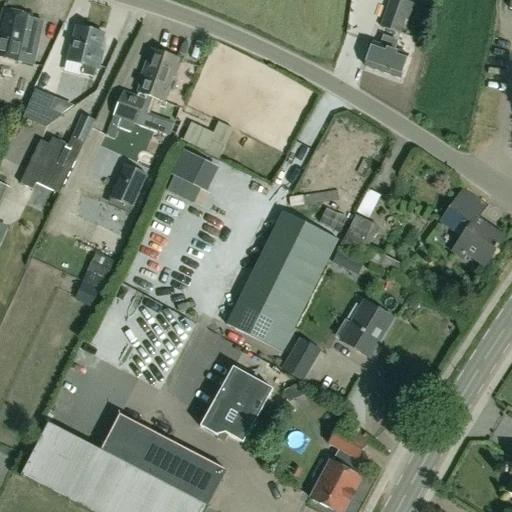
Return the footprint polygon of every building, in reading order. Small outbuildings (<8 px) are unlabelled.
[(401,0),(388,0),(379,28),(400,35),(405,22),(409,23),(415,4),(401,0)] [(2,10),(0,20),(0,57),(20,62),(30,17),(2,10)] [(67,60),(82,64),(79,75),(93,78),(96,67),(101,51),(99,50),(103,34),(75,27),(67,60)] [(407,55),(394,50),(397,41),(382,36),(379,45),(373,43),(365,65),(398,78),(407,55)] [(139,83),(136,94),(163,103),(167,93),(179,60),(151,49),(139,83)] [(59,66),(57,81),(75,82),(76,67),(59,66)] [(113,116),(135,125),(135,124),(142,127),(146,115),(141,113),(145,100),(122,91),(113,116)] [(62,113),(30,101),(24,116),(46,125),(62,113)] [(243,136),(198,114),(189,131),(235,153),(243,136)] [(85,141),(94,122),(81,116),(71,137),(74,138),(70,145),(68,144),(64,151),(52,145),(47,157),(41,154),(35,169),(46,174),(44,178),(61,186),(78,150),(81,151),(85,141)] [(336,123),(351,144),(362,136),(354,125),(353,126),(346,116),(336,123)] [(204,165),(213,149),(189,135),(180,152),(204,165)] [(336,161),(331,185),(348,188),(352,165),(336,161)] [(241,178),(255,180),(257,167),(243,165),(241,178)] [(131,208),(146,175),(124,166),(110,198),(131,208)] [(179,166),(174,173),(193,187),(198,180),(179,166)] [(304,190),(315,171),(305,166),(294,185),(304,190)] [(0,201),(15,208),(25,183),(0,173),(0,201)] [(255,191),(264,195),(271,179),(262,175),(255,191)] [(377,209),(385,188),(369,182),(361,203),(377,209)] [(462,190),(440,222),(461,237),(452,251),(461,258),(465,254),(483,266),(503,238),(475,219),(484,206),(462,190)] [(319,224),(339,235),(346,221),(327,210),(319,224)] [(226,325),(282,353),(338,240),(282,212),(226,325)] [(339,249),(393,278),(401,264),(369,247),(378,230),(355,218),(339,249)] [(96,253),(84,279),(102,287),(114,262),(96,253)] [(343,270),(349,259),(337,253),(331,264),(343,270)] [(363,303),(340,341),(369,358),(391,319),(363,303)] [(74,354),(92,362),(100,344),(81,336),(74,354)] [(302,383),(320,352),(299,340),(281,371),(302,383)] [(165,378),(173,360),(153,350),(145,368),(165,378)] [(200,428),(216,437),(225,434),(242,444),(272,391),(233,369),(200,428)] [(205,511),(226,473),(120,415),(100,453),(47,425),(20,479),(83,511),(205,511)] [(333,511),(341,511),(360,479),(353,475),(357,461),(367,442),(337,427),(327,446),(338,452),(332,464),(329,462),(309,499),(333,511)]
